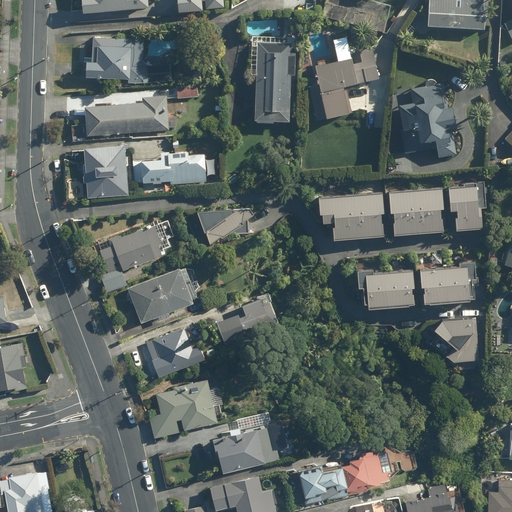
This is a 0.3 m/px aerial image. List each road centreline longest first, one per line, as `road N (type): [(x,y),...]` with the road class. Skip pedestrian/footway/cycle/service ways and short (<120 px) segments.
road 1 (tertiary): [(34,0),(32,185),(113,410)]
road 2 (unknown): [(322,245),(339,291),(356,309),(463,301)]
road 3 (unknown): [(322,245),(468,232)]
road 4 (unknown): [(502,133),(494,110),(495,0)]
